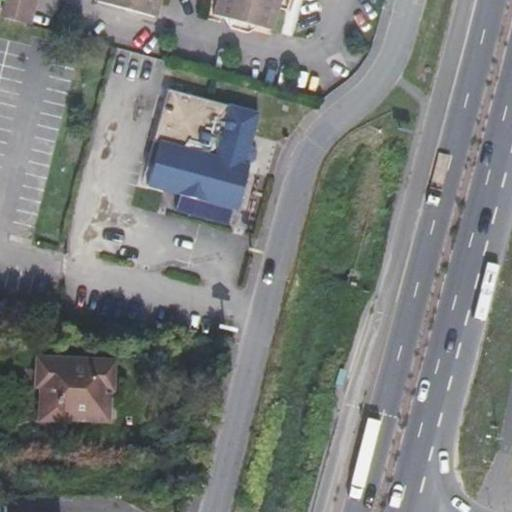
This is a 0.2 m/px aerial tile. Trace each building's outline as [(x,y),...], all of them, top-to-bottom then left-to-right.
[(5,0),(1,16),(31,24),(38,0),(5,0)] [(234,28),(248,33),(257,27),(273,18),(276,7),(277,0),(98,0),(98,2),(153,17),(158,0),(196,0),(211,4),(218,6),(215,17),(230,21),(234,28)] [(291,11),(293,0),(277,0),(276,7),(291,11)] [(211,4),(208,14),(215,17),(218,6),(211,4)] [(257,27),(269,31),(273,18),(257,27)] [(159,144),(151,175),(148,186),(236,210),(245,176),(246,173),(248,165),(246,163),(250,147),(253,135),(258,114),(167,90),(152,141),(159,144)] [(256,154),(256,150),(250,147),(246,163),(248,165),(253,163),(256,154)] [(38,382),(36,415),(59,415),(60,407),(94,409),(96,380),(106,380),(106,362),(33,359),(32,381),(38,382)] [(59,415),(104,417),(106,380),(96,380),(94,409),(60,407),(59,415)]
